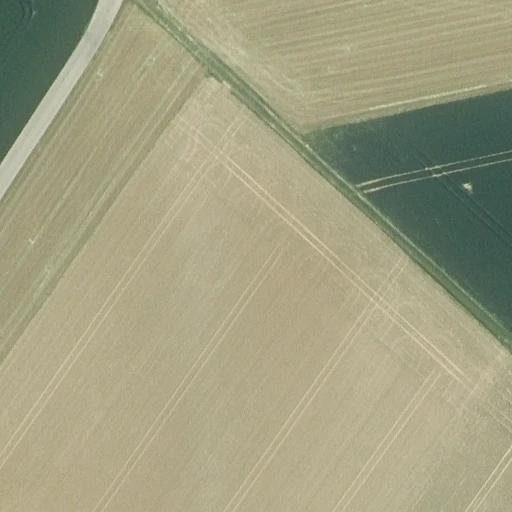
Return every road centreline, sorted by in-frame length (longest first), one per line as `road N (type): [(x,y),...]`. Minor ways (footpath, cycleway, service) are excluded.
road 1 (track): [(144,0),(511,340)]
road 2 (unclassified): [(0,186),(121,0)]
